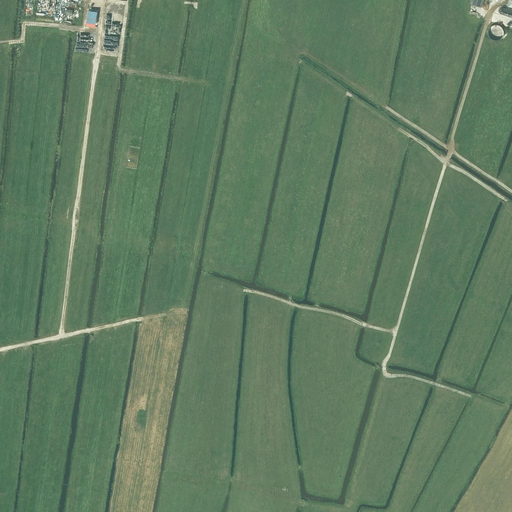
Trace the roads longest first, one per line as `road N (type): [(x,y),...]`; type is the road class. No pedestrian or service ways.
road 1 (track): [(62,336),(103,0)]
road 2 (track): [(395,333),(446,161),(506,200)]
road 3 (track): [(472,396),(383,374),(395,333),(316,310)]
road 4 (track): [(0,350),(165,314)]
road 5 (track): [(450,151),(487,15),(500,4)]
road 6 (track): [(116,0),(125,2),(117,69),(183,79)]
road 7 (track): [(446,161),(328,80)]
